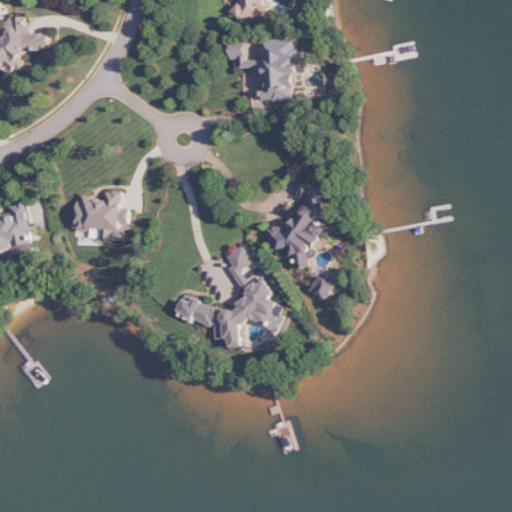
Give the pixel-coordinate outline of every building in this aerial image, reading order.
[(240,0),(242,19),(272,17),(272,6),(269,6),(268,0),(240,0)] [(32,35),(30,17),(13,18),(8,28),(9,34),(2,47),(1,48),(0,47),(0,65),(11,71),(24,70),(27,64),(26,53),(55,50),(54,33),(32,35)] [(299,100),(299,73),(313,73),(312,57),(304,58),(303,39),(268,40),(268,60),(251,61),(250,44),(235,44),(235,60),(244,59),(244,68),(268,68),(270,101),(299,100)] [(286,209),(287,220),(293,219),(295,230),(288,231),(287,225),(273,228),(278,254),(292,251),(293,256),(299,255),(302,270),(316,267),(314,255),(330,252),(326,226),(322,227),(321,219),(337,217),(330,180),(301,185),(304,200),(312,199),(312,204),(286,209)] [(129,241),(130,229),(134,229),(134,209),(126,209),(126,192),(109,192),(109,198),(81,198),(81,230),(105,230),(105,241),(129,241)] [(40,252),(30,203),(14,206),(16,214),(0,217),(0,254),(16,250),(18,257),(40,252)] [(251,300),(229,310),(192,297),(189,297),(183,312),(185,317),(195,320),(199,320),(217,327),(220,326),(221,339),(235,339),(235,348),(247,347),(246,324),(255,321),(284,331),(284,323),(290,306),(275,301),(278,294),(268,272),(257,277),(247,273),(258,268),(257,266),(249,248),(232,256),(237,266),(236,267),(251,300)]
